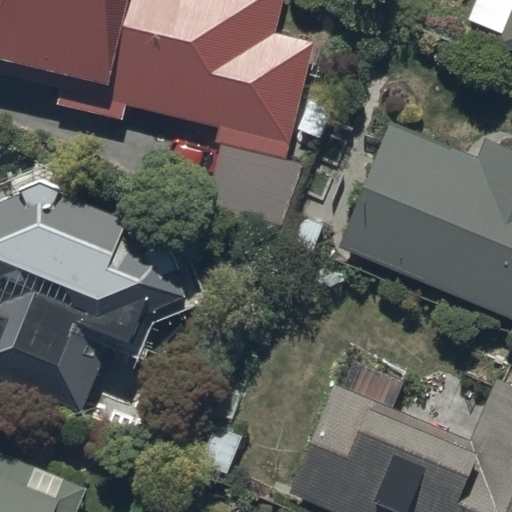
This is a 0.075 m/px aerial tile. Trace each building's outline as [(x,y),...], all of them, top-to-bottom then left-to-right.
[(217,139),(288,156),(315,40),(277,30),(283,0),(0,0),(0,71),(62,86),(59,102),(124,117),(128,103),(220,125),(217,139)] [(511,7),(499,42),(511,47),(511,7)] [(299,127),(322,137),(334,108),(311,98),(299,127)] [(341,245),(511,315),(511,146),(487,136),(479,155),(393,119),(341,245)] [(208,204),(284,223),(305,162),(223,142),(208,204)] [(0,374),(84,408),(111,343),(140,355),(155,320),(195,305),(161,228),(44,182),(0,197),(0,374)] [(314,250),(325,224),(294,212),(283,238),(314,250)] [(291,492),(338,511),(511,511),(511,383),(498,377),(472,439),(337,383),(291,492)] [(0,511),(78,511),(89,486),(0,449),(0,435),(3,429),(0,427),(0,511)]
